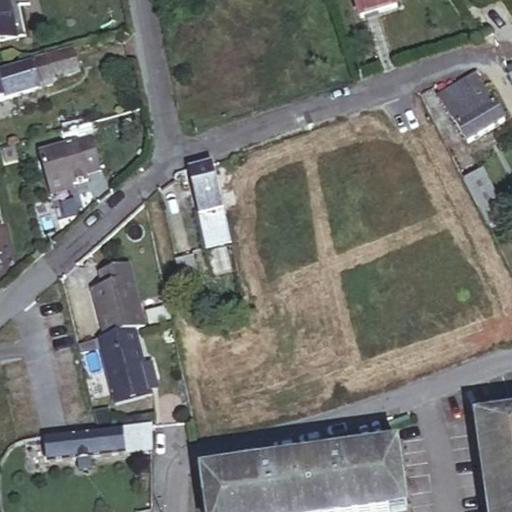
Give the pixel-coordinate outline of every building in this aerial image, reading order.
[(10,0),(0,0),(0,51),(2,51),(1,47),(19,44),(10,0)] [(397,6),(395,0),(355,0),(361,18),(397,6)] [(0,99),(53,84),(52,78),(82,69),(74,46),(31,58),(31,63),(0,71),(0,99)] [(507,118),(480,72),(442,94),(470,140),(507,118)] [(92,122),(63,130),(66,141),(95,133),(92,122)] [(94,138),(38,152),(48,191),(89,180),(87,173),(102,169),(94,138)] [(214,163),(193,168),(203,213),(200,214),(208,248),(232,243),(214,163)] [(484,169),(465,178),(487,221),(505,211),(484,169)] [(196,256),(177,260),(185,292),(203,288),(196,256)] [(109,335),(102,337),(119,402),(155,394),(154,390),(147,362),(138,327),(149,324),(132,261),(102,269),(105,283),(97,285),(109,335)] [(152,361),(147,362),(154,390),(159,389),(152,361)] [(0,443),(38,440),(53,438),(51,409),(2,413),(2,396),(0,396),(0,443)] [(113,409),(98,413),(100,422),(115,418),(113,409)] [(511,511),(511,412),(481,417),(495,511),(511,511)] [(115,418),(100,422),(102,433),(118,431),(115,418)] [(53,438),(38,440),(38,445),(49,444),(51,462),(153,450),(153,427),(118,431),(102,433),(53,438)] [(400,446),(206,474),(211,511),(374,511),(409,507),(400,446)] [(93,458),(81,459),(82,469),(93,469),(93,458)]
